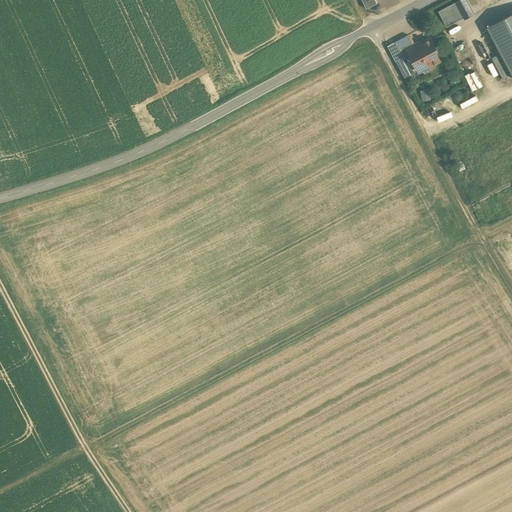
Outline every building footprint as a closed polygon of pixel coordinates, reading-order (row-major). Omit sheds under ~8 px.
[(375,0),(361,0),(366,9),(377,4),(375,0)] [(466,0),(460,0),(443,10),(439,12),(444,22),(448,20),(461,13),(464,20),(475,15),(466,0)] [(511,14),(488,27),(511,72),(511,14)] [(408,35),(396,42),(405,57),(410,54),(408,50),(415,47),(408,35)] [(431,39),(424,42),(415,47),(408,50),(410,54),(412,58),(415,59),(416,61),(415,64),(418,69),(422,70),(424,69),(424,71),(427,72),(432,69),(433,66),(432,65),(440,61),(435,52),(436,49),(431,39)] [(473,52),(458,59),(460,64),(475,57),(473,52)]
